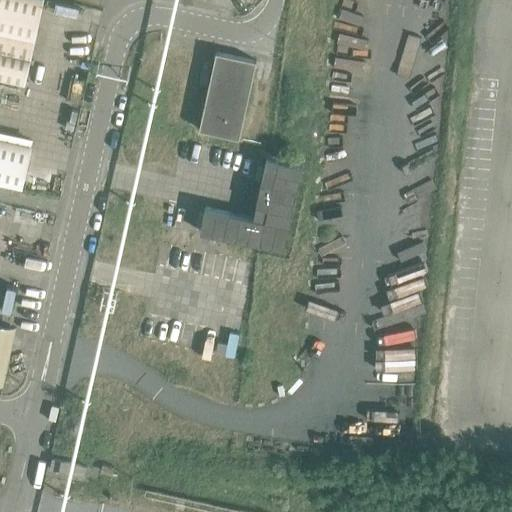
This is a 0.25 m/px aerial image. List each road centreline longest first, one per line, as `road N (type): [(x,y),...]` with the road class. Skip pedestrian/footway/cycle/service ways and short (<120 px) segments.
road 1 (unknown): [(78,241),(209,270)]
road 2 (unknown): [(101,136),(232,160)]
